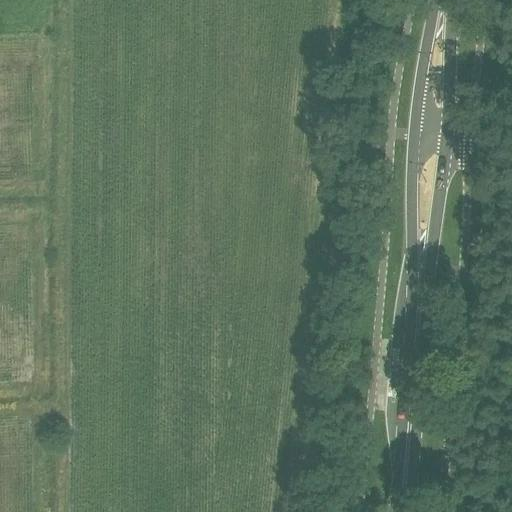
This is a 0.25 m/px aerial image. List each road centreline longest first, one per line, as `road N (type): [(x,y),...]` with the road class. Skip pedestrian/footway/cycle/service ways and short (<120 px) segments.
road 1 (primary): [(415,132),(414,375)]
road 2 (primary): [(414,375),(448,136)]
road 3 (primary): [(403,511),(414,375)]
road 4 (primary): [(448,136),(449,0)]
road 5 (primary): [(436,0),(415,132)]
